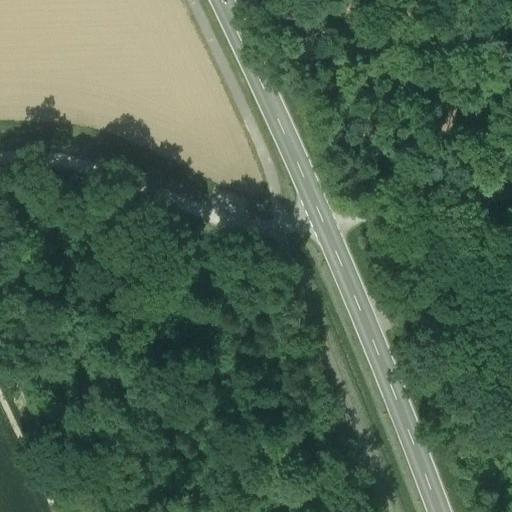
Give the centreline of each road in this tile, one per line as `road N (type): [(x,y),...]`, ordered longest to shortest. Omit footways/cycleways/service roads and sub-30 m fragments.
road 1 (tertiary): [(220,0),(323,224),(438,511)]
road 2 (track): [(511,192),(279,230),(224,221),(93,170),(0,159)]
road 3 (track): [(363,319),(429,334),(511,384)]
